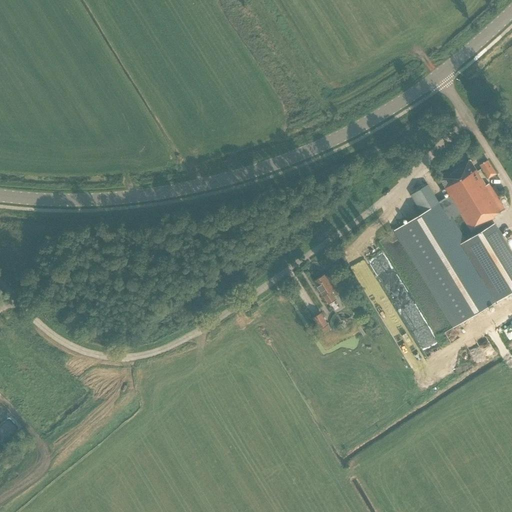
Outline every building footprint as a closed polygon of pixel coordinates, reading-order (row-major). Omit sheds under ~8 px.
[(411,195),(423,214),(394,231),(453,328),(511,291),(511,255),(493,225),(466,242),(451,217),(459,213),(471,233),(485,224),(494,219),(493,217),(504,210),(488,184),(485,186),(477,172),(482,169),(488,179),(496,174),(487,160),(480,165),(480,166),(475,169),(470,160),(439,179),(450,197),(439,204),(427,185),(411,195)] [(365,253),(371,260),(380,252),(374,245),(365,253)] [(366,259),(355,263),(371,298),(381,293),(366,259)] [(324,275),(313,281),(322,296),(323,296),(328,304),(335,300),(334,297),(343,291),(332,272),(325,277),(324,275)] [(312,318),(319,330),(327,325),(320,313),(312,318)] [(508,341),(511,338),(511,323),(501,330),(508,341)] [(403,352),(415,343),(408,334),(396,343),(403,352)] [(510,372),(511,370),(511,357),(510,356),(503,361),(510,372)]
